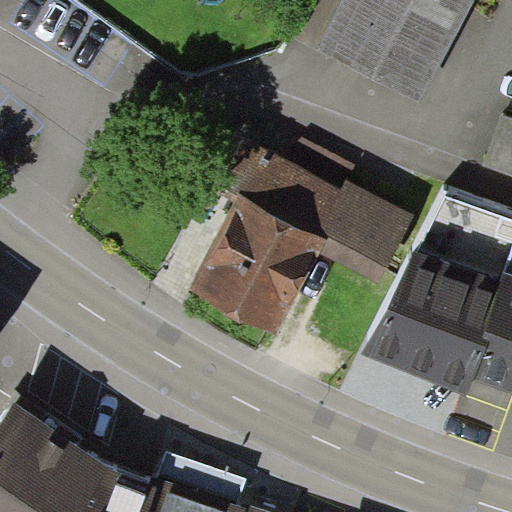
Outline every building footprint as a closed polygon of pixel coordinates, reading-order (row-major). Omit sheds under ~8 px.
[(473,0),(341,0),(317,47),(419,101),(473,0)] [(511,117),(504,114),(484,164),(511,174),(511,117)] [(238,195),(189,291),(277,335),(318,252),(380,283),(415,214),(346,180),(354,163),(290,131),(278,154),(210,119),(185,168),(238,195)] [(467,394),(473,377),(488,338),(480,334),(500,281),(414,251),(359,353),(467,394)] [(511,274),(504,271),(500,281),(480,334),(488,338),(473,377),(511,391),(511,274)] [(143,511),(152,484),(109,467),(14,402),(0,422),(0,511),(143,511)] [(238,505),(248,477),(167,450),(156,475),(238,505)] [(247,511),(249,509),(238,505),(156,475),(152,484),(143,511),(247,511)]
